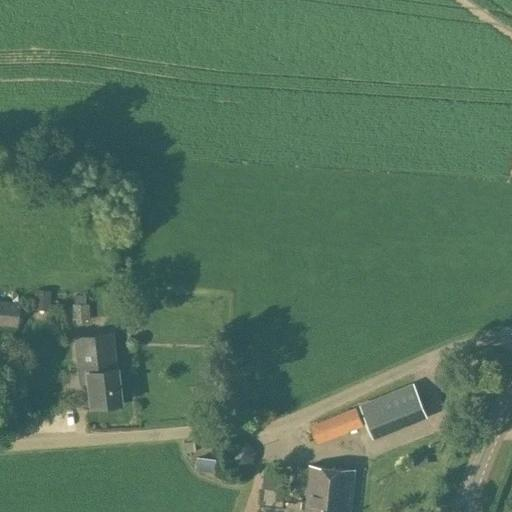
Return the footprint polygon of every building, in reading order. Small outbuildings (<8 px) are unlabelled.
[(36,308),(50,308),(50,289),(37,288),(36,308)] [(0,326),(17,328),(19,302),(0,300),(0,326)] [(86,304),(70,304),(70,320),(86,320),(86,304)] [(120,405),(116,369),(117,369),(112,332),(72,337),(78,385),(87,384),(90,408),(120,405)] [(378,399),(360,406),(373,437),(391,430),(378,399)] [(356,407),(337,416),(345,435),(364,427),(356,407)] [(311,467),(307,497),(351,502),(354,472),(311,467)] [(349,511),(351,502),(307,497),(305,511),(349,511)]
